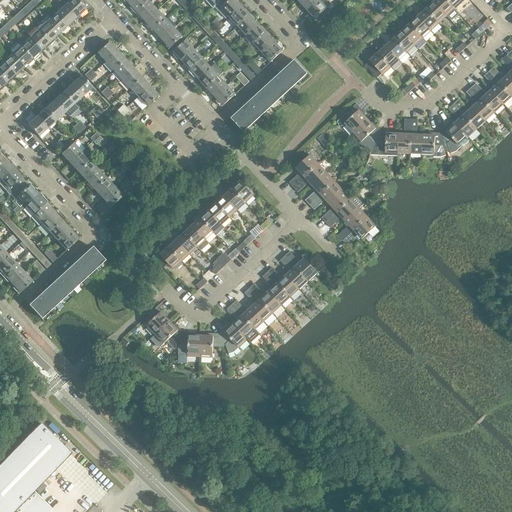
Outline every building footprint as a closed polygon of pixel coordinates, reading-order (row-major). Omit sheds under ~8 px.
[(71,0),(65,6),(76,18),(79,16),(80,17),(86,12),(85,10),(90,6),(84,0),(71,0)] [(136,15),(150,2),(147,0),(134,0),(130,5),(132,7),(131,9),(136,15)] [(205,0),(214,9),(215,8),(223,0),(205,0)] [(241,3),(238,0),(232,0),(229,3),(226,0),(223,0),(215,8),(219,12),(222,9),(230,18),(242,7),(240,4),(241,3)] [(307,11),(318,0),(300,0),(299,2),(307,11)] [(318,0),(307,11),(315,19),(331,5),(326,0),(320,0),(320,1),(318,0)] [(460,15),(455,9),(446,0),(436,0),(434,2),(447,17),(452,23),(453,22),(451,21),(458,14),(460,16),(460,15)] [(446,0),(455,9),(464,0),(446,0)] [(146,22),(158,11),(150,2),(136,15),(142,20),(143,19),(146,22)] [(190,6),(186,2),(182,6),(186,10),(190,6)] [(447,17),(434,2),(430,6),(428,4),(424,8),(439,24),(447,17)] [(30,3),(25,7),(29,12),(34,7),(30,3)] [(65,6),(56,14),(69,28),(75,22),(73,21),(76,18),(65,6)] [(194,11),(190,6),(186,10),(190,15),(194,11)] [(25,7),(21,11),(25,16),(29,12),(25,7)] [(245,10),(242,7),(230,18),(238,27),(252,15),(246,9),(245,10)] [(439,24),(424,8),(420,12),(422,14),(418,17),(431,31),(439,24)] [(21,11),(17,15),(20,20),(25,16),(21,11)] [(153,32),(166,20),(158,11),(146,22),(149,25),(147,26),(153,32)] [(198,15),(194,11),(190,15),(194,19),(198,15)] [(56,14),(47,22),(59,34),(62,32),(63,33),(69,28),(56,14)] [(17,15),(12,19),(16,24),(20,20),(17,15)] [(198,23),(202,19),(198,15),(194,19),(198,23)] [(257,20),(252,15),(238,27),(246,36),(259,25),(256,22),(257,20)] [(162,40),(174,28),(176,26),(168,17),(166,20),(153,32),(158,38),(159,36),(162,40)] [(431,31),(418,17),(414,21),(412,19),(408,22),(423,39),(431,31)] [(12,19),(8,24),(12,28),(16,24),(12,19)] [(206,24),(202,19),(198,23),(202,28),(206,24)] [(217,19),(211,24),(216,30),(222,25),(217,19)] [(488,19),(483,23),(488,28),(492,24),(488,19)] [(47,22),(39,30),(51,44),(57,39),(56,37),(59,34),(47,22)] [(423,39),(408,22),(404,26),(406,28),(402,32),(415,46),(423,39)] [(8,24),(3,28),(7,32),(12,28),(8,24)] [(214,33),(206,24),(202,28),(210,37),(214,33)] [(261,28),(259,25),(246,36),(254,45),(268,32),(263,26),(261,28)] [(182,37),(174,28),(162,40),(165,43),(164,44),(169,50),(182,37)] [(39,30),(30,39),(41,51),(44,48),(45,49),(51,44),(39,30)] [(273,38),(268,32),(254,45),(263,54),(275,42),(272,39),(273,38)] [(415,46),(402,32),(398,35),(396,33),(392,37),(407,53),(415,46)] [(214,41),(218,37),(214,33),(210,37),(214,41)] [(218,45),(222,41),(218,37),(214,41),(218,45)] [(407,53),(392,37),(388,41),(390,43),(386,46),(399,61),(407,53)] [(30,39),(21,47),(33,60),(39,55),(38,54),(41,51),(30,39)] [(227,46),(222,41),(218,45),(222,50),(227,46)] [(182,62),(194,51),(186,42),(173,54),(178,60),(179,59),(182,62)] [(271,62),(285,50),(279,44),(278,45),(275,42),(263,54),(271,62)] [(109,43),(97,53),(105,62),(117,51),(109,43)] [(231,50),(227,46),(222,50),(226,54),(231,50)] [(399,61),(386,46),(382,50),(380,48),(376,52),(391,68),(399,61)] [(21,47),(12,55),(23,67),(26,64),(28,65),(33,60),(21,47)] [(230,59),(235,55),(231,50),(226,54),(230,59)] [(125,60),(117,51),(105,62),(113,71),(125,60)] [(189,72),(203,59),(194,51),(182,62),(185,65),(184,66),(189,72)] [(391,68),(376,52),(372,56),(374,58),(365,65),(377,79),(382,75),(383,76),(391,68)] [(12,55),(3,63),(16,77),(22,71),(20,70),(23,67),(12,55)] [(239,59),(235,55),(230,59),(234,63),(239,59)] [(511,61),(507,56),(502,60),(511,71),(508,75),(511,79),(511,61)] [(198,80),(211,68),(203,59),(189,72),(194,78),(196,77),(198,80)] [(243,63),(239,59),(234,63),(239,67),(243,63)] [(133,69),(125,60),(113,71),(122,80),(133,69)] [(244,133),(258,120),(307,75),(295,61),(231,119),(244,133)] [(249,67),(257,75),(261,71),(257,66),(253,62),(249,67)] [(3,63),(0,66),(0,77),(6,83),(9,80),(10,82),(16,77),(3,63)] [(255,77),(243,63),(239,67),(251,81),(255,77)] [(211,68),(198,80),(201,83),(200,84),(205,90),(219,77),(224,73),(215,64),(211,68)] [(511,79),(508,75),(504,79),(494,68),(489,72),(511,97),(511,79)] [(142,78),(133,69),(122,80),(130,89),(142,78)] [(88,79),(94,73),(91,70),(85,76),(88,79)] [(511,97),(489,72),(484,77),(494,88),(490,91),(503,105),(511,97)] [(96,76),(94,73),(88,79),(91,82),(96,76)] [(236,78),(245,86),(249,82),(241,74),(236,78)] [(92,88),(81,77),(72,85),(83,96),(92,88)] [(215,97),(227,86),(219,77),(205,90),(211,96),(212,94),(215,97)] [(150,87),(142,78),(130,89),(138,98),(150,87)] [(503,105),(490,91),(486,95),(476,84),(471,88),(494,114),(503,105)] [(83,96),(72,85),(64,93),(74,104),(83,96)] [(222,108),(235,95),(227,86),(215,97),(217,100),(216,102),(222,108)] [(158,96),(150,87),(138,98),(146,107),(158,96)] [(104,96),(110,91),(107,88),(101,93),(104,96)] [(494,114),(471,88),(466,93),(476,104),(472,108),(486,122),(494,114)] [(113,94),(110,91),(104,96),(107,100),(113,94)] [(74,104),(64,93),(55,101),(65,113),(69,117),(78,109),(74,104)] [(486,122),(472,108),(469,111),(458,100),(453,105),(477,130),(486,122)] [(65,113),(55,101),(46,109),(56,121),(65,113)] [(346,126),(353,133),(367,120),(364,116),(366,114),(356,104),(347,113),(348,114),(345,117),(344,116),(337,122),(337,123),(339,128),(346,126)] [(477,130),(453,105),(449,109),(459,120),(455,124),(468,138),(477,130)] [(97,106),(94,109),(100,115),(103,112),(97,106)] [(120,114),(126,109),(123,106),(117,111),(120,114)] [(56,121),(46,109),(37,118),(47,129),(56,121)] [(100,115),(94,109),(91,112),(97,118),(100,115)] [(129,112),(126,109),(120,114),(123,117),(129,112)] [(47,129),(37,118),(28,126),(39,137),(47,129)] [(371,124),(367,120),(353,133),(361,142),(359,144),(364,150),(367,148),(371,153),(381,131),(373,122),(371,124)] [(410,154),(411,120),(405,120),(404,135),(399,134),(398,154),(410,154)] [(422,155),(423,136),(417,135),(418,120),(411,120),(410,154),(422,155)] [(80,122),(76,125),(82,131),(85,128),(80,122)] [(468,138),(455,124),(451,127),(449,125),(440,134),(445,148),(448,147),(450,154),(456,152),(461,148),(459,146),(468,138)] [(82,131),(76,125),(73,128),(79,134),(82,131)] [(398,154),(399,134),(393,134),(393,132),(381,131),(371,153),(370,156),(372,153),(378,153),(378,156),(397,157),(398,154)] [(445,148),(440,134),(428,133),(428,136),(423,136),(422,155),(433,155),(433,158),(440,158),(445,156),(442,149),(445,148)] [(93,142),(99,137),(96,134),(90,139),(93,142)] [(323,135),(318,139),(325,147),(330,142),(323,135)] [(96,145),(102,140),(99,137),(93,142),(96,145)] [(62,139),(59,141),(65,147),(68,144),(62,139)] [(65,147),(59,141),(56,144),(61,150),(65,147)] [(70,164),(81,153),(73,144),(61,155),(70,164)] [(338,148),(333,152),(338,156),(342,152),(338,148)] [(112,158),(118,152),(115,149),(109,155),(112,158)] [(115,161),(121,155),(118,152),(112,158),(115,161)] [(78,173),(90,162),(81,153),(70,164),(78,173)] [(303,153),(295,160),(298,163),(306,156),(303,153)] [(293,188),(318,165),(310,156),(296,169),(300,173),(289,183),(293,188)] [(12,165),(6,159),(0,164),(0,178),(1,180),(13,168),(10,166),(12,165)] [(86,181),(98,171),(90,162),(78,173),(86,181)] [(312,187),(327,173),(318,165),(293,188),(298,193),(309,183),(312,187)] [(16,171),(13,168),(1,180),(0,180),(0,184),(10,196),(25,182),(21,178),(23,176),(17,170),(16,171)] [(126,178),(132,172),(129,169),(123,175),(126,178)] [(95,190),(106,179),(98,171),(86,181),(95,190)] [(129,181),(135,175),(132,172),(126,178),(129,181)] [(309,206),(335,182),(327,173),(312,187),(316,191),(305,201),(309,206)] [(103,199),(115,188),(106,179),(95,190),(103,199)] [(29,186),(25,182),(10,196),(14,200),(17,198),(25,207),(38,195),(35,192),(36,191),(30,185),(29,186)] [(235,184),(230,187),(245,204),(254,196),(241,182),(236,186),(235,184)] [(329,204),(343,191),(335,182),(309,206),(314,211),(325,201),(329,204)] [(228,193),(224,197),(237,211),(245,204),(230,187),(226,191),(228,193)] [(123,197),(115,188),(103,199),(111,208),(123,197)] [(326,223),(351,200),(343,191),(329,204),(333,208),(321,219),(326,223)] [(40,198),(38,195),(25,207),(33,215),(47,203),(42,197),(40,198)] [(219,198),(215,202),(229,218),(237,211),(224,197),(221,200),(219,198)] [(345,222),(359,209),(351,200),(326,223),(330,228),(341,218),(345,222)] [(212,208),(208,211),(222,225),(229,218),(215,202),(210,206),(212,208)] [(52,208),(47,203),(33,215),(41,224),(54,212),(51,210),(52,208)] [(342,241),(367,218),(359,209),(345,222),(349,226),(338,236),(342,241)] [(203,213),(199,217),(214,233),(217,236),(225,229),(222,225),(208,211),(205,215),(203,213)] [(10,220),(2,212),(0,213),(0,218),(5,225),(10,220)] [(50,233),(63,220),(58,214),(56,215),(54,212),(41,224),(50,233)] [(196,222),(193,226),(206,240),(214,233),(199,217),(194,220),(196,222)] [(376,227),(367,218),(342,241),(347,246),(358,236),(362,240),(369,233),(373,238),(379,232),(375,228),(376,227)] [(9,229),(14,225),(10,220),(5,225),(9,229)] [(69,226),(63,220),(50,233),(58,242),(70,230),(67,228),(69,226)] [(13,234),(18,229),(14,225),(9,229),(13,234)] [(187,227),(183,231),(198,247),(201,251),(209,244),(206,240),(193,226),(189,229),(187,227)] [(22,234),(18,229),(13,234),(18,238),(22,234)] [(73,233),(70,230),(58,242),(66,251),(80,238),(74,232),(73,233)] [(180,237),(177,240),(190,255),(198,247),(183,231),(179,235),(180,237)] [(22,243),(26,238),(22,234),(18,238),(22,243)] [(26,247),(31,243),(26,238),(22,243),(26,247)] [(171,242),(167,246),(182,262),(190,255),(177,240),(173,244),(171,242)] [(30,251),(35,247),(31,243),(26,247),(30,251)] [(164,252),(160,255),(173,270),(182,262),(167,246),(163,250),(164,252)] [(39,252),(35,247),(30,251),(34,256),(39,252)] [(41,320),(91,274),(104,262),(92,248),(28,306),(41,320)] [(44,255),(52,263),(53,264),(57,260),(49,250),(44,255)] [(51,265),(39,252),(34,256),(46,270),(51,265)] [(290,252),(285,257),(308,282),(317,273),(304,259),(300,263),(290,252)] [(0,274),(2,277),(16,265),(8,256),(0,262),(0,274)] [(308,282),(285,257),(280,261),(290,272),(286,276),(299,290),(308,282)] [(45,271),(36,262),(32,266),(40,275),(45,271)] [(11,284),(24,273),(16,265),(2,277),(7,283),(9,281),(11,284)] [(299,290),(286,276),(282,279),(272,268),(267,273),(291,298),(299,290)] [(18,294),(32,282),(24,273),(11,284),(14,287),(12,288),(18,294)] [(291,298),(267,273),(262,277),(273,288),(269,292),(282,306),(289,300),(291,298)] [(282,306),(269,292),(265,296),(254,284),(250,289),(273,314),(282,306)] [(273,314),(250,289),(245,294),(255,305),(251,308),(264,322),(273,314)] [(264,322),(251,308),(247,312),(237,301),(232,305),(255,331),(264,322)] [(255,331),(232,305),(227,310),(237,321),(233,324),(246,339),(247,338),(248,340),(247,341),(250,344),(260,335),(255,331)] [(168,316),(159,306),(149,315),(153,320),(147,326),(155,335),(170,322),(166,318),(168,316)] [(173,326),(170,322),(155,335),(156,335),(152,339),(160,347),(163,344),(164,344),(167,341),(176,350),(184,333),(175,324),(173,326)] [(246,339),(233,324),(229,328),(227,326),(218,334),(223,348),(224,347),(224,346),(225,346),(229,355),(234,353),(238,348),(239,349),(247,341),(248,340),(247,338),(246,339)] [(200,358),(201,336),(196,336),(196,333),(184,333),(176,350),(178,350),(178,355),(188,356),(188,357),(200,358)] [(223,348),(218,334),(206,334),(206,336),(201,336),(200,358),(212,358),(213,347),(223,348)] [(39,424),(0,463),(0,511),(50,511),(52,510),(33,492),(71,454),(39,424)]
